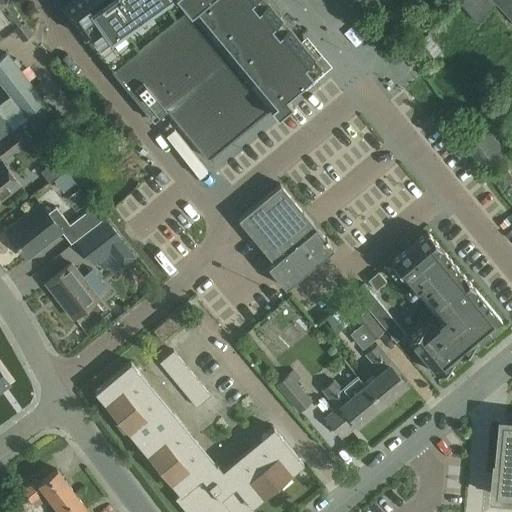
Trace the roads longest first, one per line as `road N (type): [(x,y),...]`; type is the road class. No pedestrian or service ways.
road 1 (residential): [(210,215),(367,91),(511,262)]
road 2 (residential): [(43,0),(210,215)]
road 3 (residential): [(325,511),(511,358)]
road 4 (residential): [(52,383),(231,242)]
road 5 (residential): [(142,511),(63,402)]
